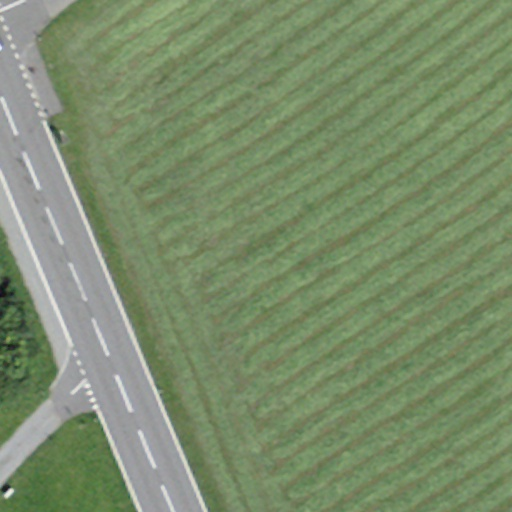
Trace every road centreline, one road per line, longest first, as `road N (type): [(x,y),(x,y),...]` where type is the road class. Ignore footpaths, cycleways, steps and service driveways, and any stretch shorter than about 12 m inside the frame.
road 1 (secondary): [(0,109),(173,511)]
road 2 (track): [(0,469),(106,353)]
